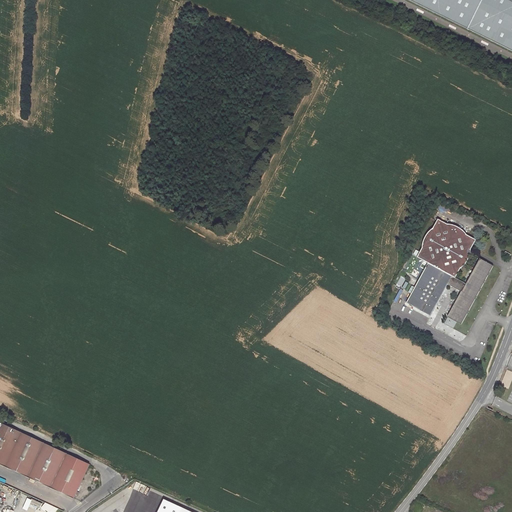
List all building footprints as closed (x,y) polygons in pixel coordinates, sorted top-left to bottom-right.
[(409,0),(461,25),(481,0),(409,0)] [(511,0),(481,0),(461,25),(511,50),(511,0)] [(430,263),(408,303),(432,316),(449,284),(463,292),(450,317),(462,323),(494,266),(482,259),(468,284),(457,277),(477,239),(439,219),(418,256),(430,263)] [(472,357),(464,352),(461,357),(469,362),(472,357)] [(0,464),(74,498),(90,464),(0,422),(0,464)] [(40,508),(41,503),(27,498),(25,506),(36,510),(37,507),(40,508)] [(44,502),(41,509),(46,511),(54,511),(57,508),(44,502)]
